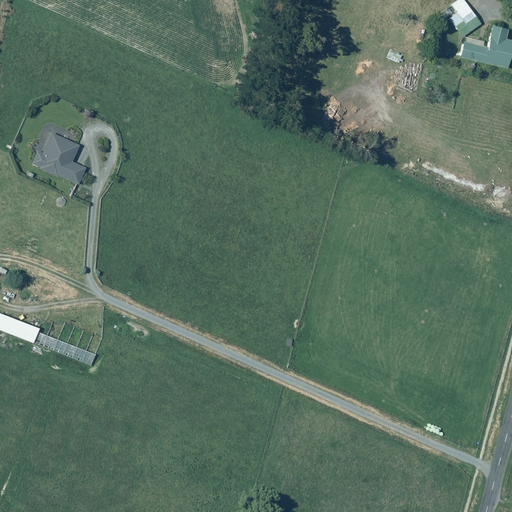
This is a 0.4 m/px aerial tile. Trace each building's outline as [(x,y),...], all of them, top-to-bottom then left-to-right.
[(480,23),(463,0),(456,0),(451,4),(456,12),(447,18),(460,37),(480,23)] [(460,41),(457,56),(506,68),(508,59),(511,60),(511,49),(510,49),(511,41),(503,39),(505,28),(492,25),(487,46),(482,45),(483,41),(464,37),(463,42),(460,41)] [(78,146),(50,133),(45,144),(40,142),(30,163),(77,184),(84,168),(71,162),(78,146)] [(37,328),(0,313),(0,330),(31,343),(37,328)] [(58,340),(37,332),(33,344),(91,366),(102,336),(65,322),(58,340)]
